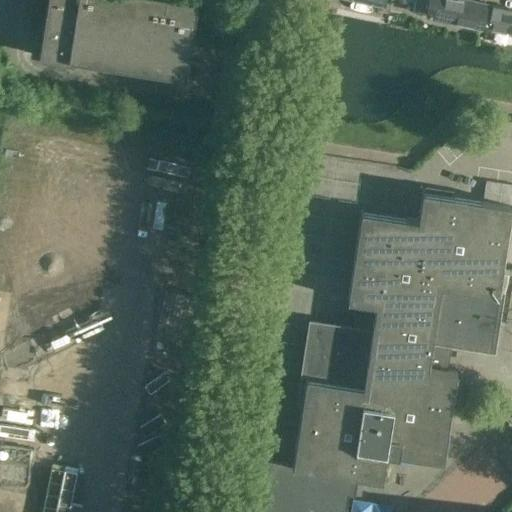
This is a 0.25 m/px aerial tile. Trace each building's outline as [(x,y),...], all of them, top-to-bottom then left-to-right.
[(196,0),(46,0),(37,55),(73,61),(74,57),(184,74),(196,0)] [(485,2),(474,0),(414,0),(412,10),(480,25),(485,2)] [(511,8),(491,4),(487,25),(511,29),(511,8)] [(230,121),(233,106),(214,103),(212,118),(230,121)] [(352,475),(381,480),(386,452),(443,461),(457,372),(442,369),(446,345),(487,351),(510,204),(421,190),(417,219),(359,211),(345,300),(360,303),(356,327),(314,321),(291,466),(352,475)] [(345,511),(352,475),(291,466),(263,461),(255,511),(345,511)]
